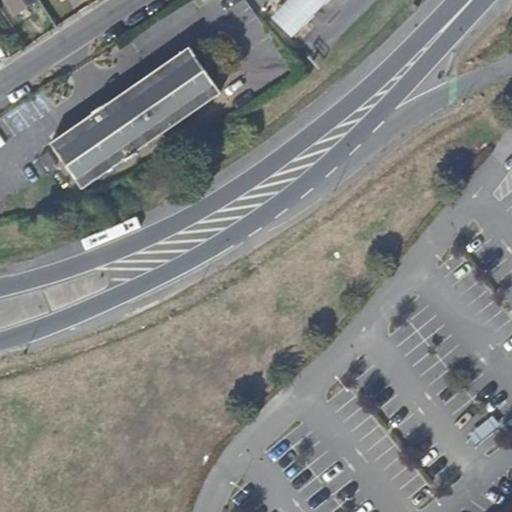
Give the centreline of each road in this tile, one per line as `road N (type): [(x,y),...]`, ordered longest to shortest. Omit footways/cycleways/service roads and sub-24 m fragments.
road 1 (primary): [(0,340),(165,274),(236,234),(341,151),(472,0)]
road 2 (primary): [(471,0),(318,130),(205,208),(98,258),(0,288)]
road 3 (residential): [(141,0),(0,88)]
